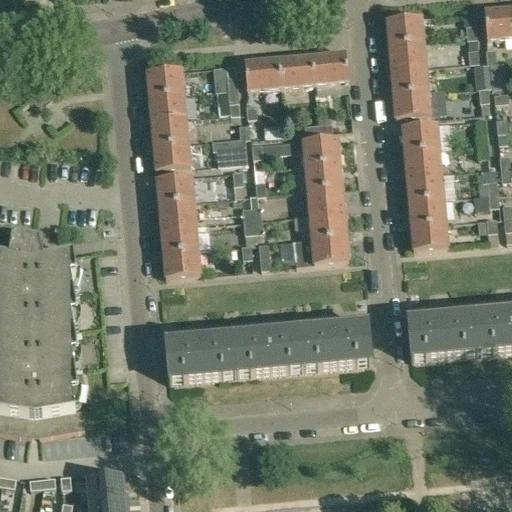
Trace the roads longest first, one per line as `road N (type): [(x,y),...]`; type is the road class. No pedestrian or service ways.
road 1 (residential): [(395,412),(358,0)]
road 2 (residential): [(153,434),(115,30)]
road 3 (residential): [(153,434),(395,412)]
road 4 (residential): [(115,30),(261,0)]
